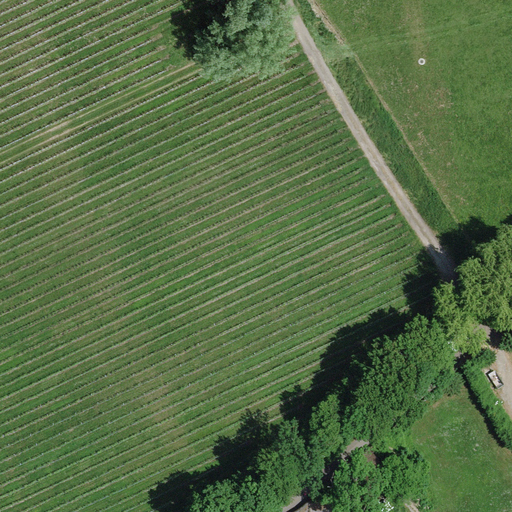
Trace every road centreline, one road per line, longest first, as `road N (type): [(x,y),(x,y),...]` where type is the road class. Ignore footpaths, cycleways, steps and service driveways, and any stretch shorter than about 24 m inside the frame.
road 1 (track): [(511,326),(489,339),(284,0)]
road 2 (residential): [(489,339),(278,511)]
